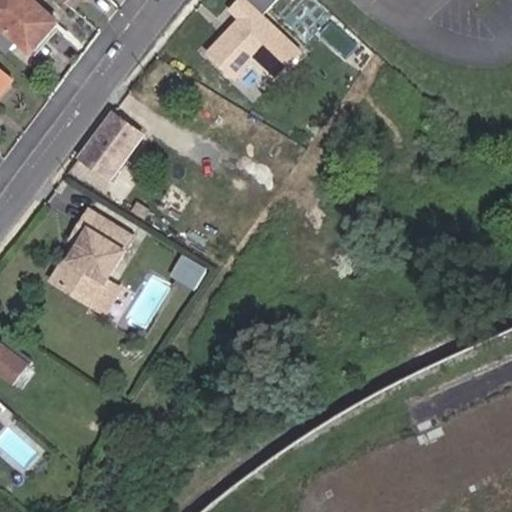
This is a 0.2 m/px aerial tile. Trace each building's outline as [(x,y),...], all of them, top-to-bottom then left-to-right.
[(43,31),(48,36),(57,24),(30,0),(0,0),(0,25),(27,49),(43,31)] [(62,0),(73,10),(81,0),(86,0),(88,1),(89,0),(62,0)] [(279,72),(304,41),(252,0),(241,0),(235,8),(241,13),(211,51),(240,74),(257,54),(279,72)] [(32,54),(48,36),(43,31),(27,49),(32,54)] [(0,96),(11,83),(0,72),(0,96)] [(143,137),(115,114),(84,156),(113,178),(143,137)] [(97,214),(87,229),(96,235),(76,264),(81,267),(66,289),(98,311),(113,289),(110,286),(139,243),(97,214)] [(96,235),(87,229),(78,242),(83,245),(57,283),(66,289),(81,267),(76,264),(96,235)] [(31,367),(0,345),(0,372),(19,386),(31,367)]
